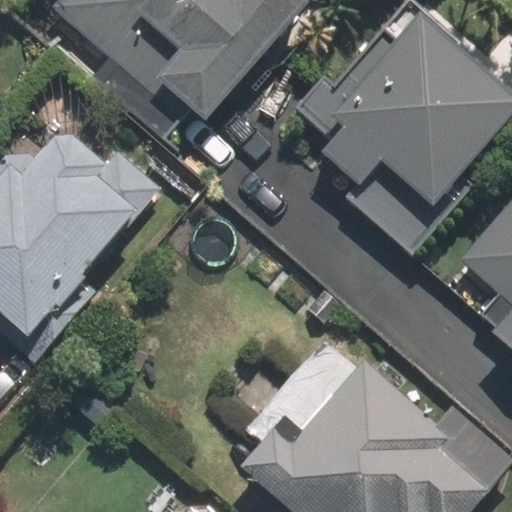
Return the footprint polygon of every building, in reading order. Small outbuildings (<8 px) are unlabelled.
[(298,0),(299,0),(62,0),(47,18),(103,65),(86,86),(162,151),(185,125),(198,137),(302,18),(281,0),(298,0)] [(304,177),(407,266),(511,145),(511,99),(405,8),(331,94),(319,84),(288,119),(326,152),(304,177)] [(39,129),(0,175),(0,334),(22,353),(157,193),(121,162),(104,183),(39,129)] [(481,346),(511,373),(511,202),(453,270),(494,305),(477,324),(490,335),(481,346)] [(277,250),(254,272),(295,314),(318,291),(277,250)] [(473,511),(509,471),(446,416),(429,435),(325,346),(247,436),(262,448),(233,481),(268,511),(473,511)]
